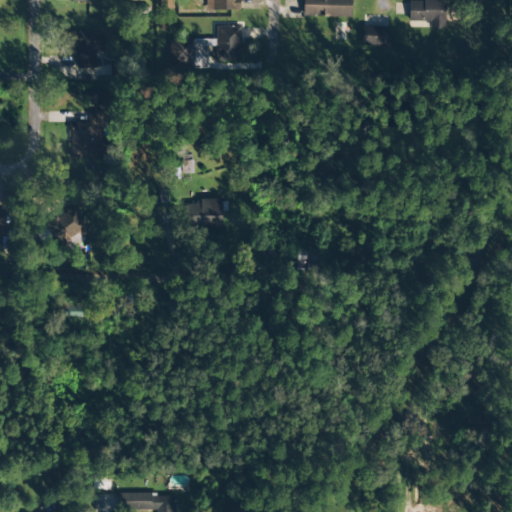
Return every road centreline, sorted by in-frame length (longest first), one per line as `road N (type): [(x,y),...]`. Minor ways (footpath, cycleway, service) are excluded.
road 1 (residential): [(168,281),(0,279)]
road 2 (residential): [(25,166),(32,148),(33,0)]
road 3 (residential): [(274,137),(257,0)]
